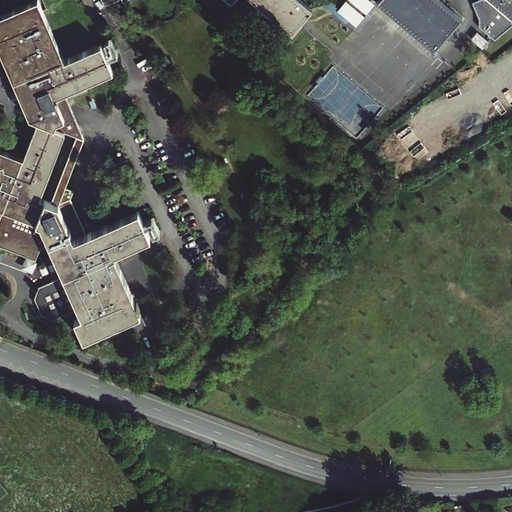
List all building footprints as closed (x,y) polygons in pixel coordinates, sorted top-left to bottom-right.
[(102,0),(106,9),(115,5),(123,1),(125,0),(102,0)] [(249,0),(299,41),(319,16),(299,0),(249,0)] [(375,6),(367,0),(316,0),(346,25),(348,23),(356,29),(364,19),(364,18),(361,21),(357,22),(355,22),(353,22),(349,21),(351,18),(348,16),(346,18),(344,16),(343,13),(343,9),(343,7),(345,4),(346,3),(345,2),(339,10),(326,0),(347,0),(348,1),(348,0),(361,0),(361,1),(363,3),(366,1),(367,3),(368,6),(369,10),(367,14),(366,16),(375,6)] [(351,18),(349,21),(353,22),(355,22),(357,22),(361,21),(364,18),(365,16),(366,16),(367,14),(369,10),(368,6),(367,3),(366,1),(363,3),(361,1),(361,0),(348,0),(348,1),(346,3),(345,4),(343,7),(343,9),(343,13),(344,16),(346,18),(348,16),(351,18)] [(380,0),(376,4),(384,11),(393,0),(421,0),(401,25),(436,54),(463,21),(438,0),(380,0)] [(401,25),(421,0),(393,0),(384,11),(401,25)] [(511,0),(491,0),(511,17),(511,0)] [(130,245),(146,238),(136,216),(134,211),(81,233),(69,239),(55,206),(58,197),(61,189),(81,140),(74,137),(48,204),(36,199),(62,133),(57,131),(59,125),(70,130),(76,128),(61,94),(72,90),(111,73),(99,46),(63,62),(37,2),(12,13),(13,17),(0,22),(0,44),(12,74),(33,122),(34,122),(19,159),(0,151),(0,249),(25,260),(28,261),(31,260),(36,247),(44,244),(51,259),(54,266),(57,274),(33,285),(28,297),(35,313),(47,318),(72,308),(75,316),(68,319),(75,336),(108,321),(110,325),(130,316),(136,299),(133,291),(126,294),(109,254),(116,251),(130,245)] [(489,41),(477,32),(471,39),(482,49),(489,41)] [(28,120),(33,122),(12,74),(0,44),(0,55),(15,90),(1,97),(8,114),(22,108),(28,120)] [(81,140),(76,128),(70,130),(59,125),(57,131),(62,133),(74,137),(81,140)] [(58,197),(67,201),(70,193),(61,189),(58,197)] [(58,197),(55,206),(69,239),(81,233),(67,201),(58,197)] [(133,291),(116,251),(109,254),(126,294),(133,291)] [(54,266),(51,259),(33,266),(31,260),(28,261),(25,260),(24,263),(11,268),(18,284),(37,276),(37,274),(54,266)] [(136,299),(130,316),(139,312),(142,311),(139,306),(136,299)] [(77,339),(110,325),(108,321),(75,336),(77,339)]
